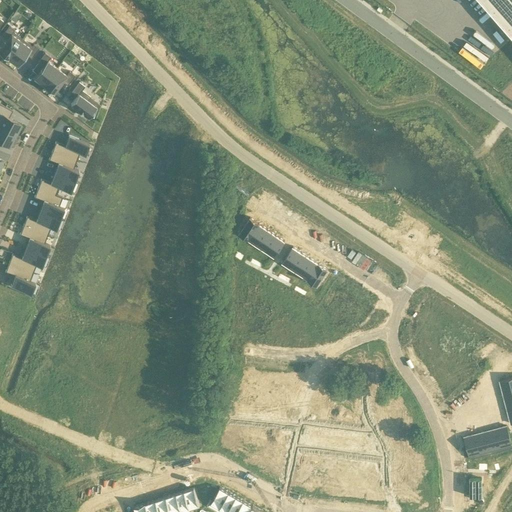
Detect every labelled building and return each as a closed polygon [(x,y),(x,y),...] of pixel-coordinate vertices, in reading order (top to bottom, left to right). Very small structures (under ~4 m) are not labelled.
[(511,0),(484,0),(511,31),(511,0)] [(6,39),(0,47),(0,53),(7,59),(8,58),(7,58),(22,39),(13,31),(14,30),(9,25),(1,35),(6,39)] [(409,41),(425,51),(433,38),(416,29),(409,41)] [(22,39),(7,58),(8,58),(17,66),(26,54),(31,58),(39,48),(33,44),(32,46),(22,39)] [(428,51),(434,55),(436,51),(451,61),(454,55),(435,42),(428,51)] [(42,66),(33,78),(43,85),(57,68),(47,61),(50,57),(45,52),(37,62),(42,66)] [(43,85),(53,93),(62,81),(67,85),(75,75),(69,71),(66,75),(57,68),(43,85)] [(483,87),(486,84),(477,77),(475,80),(483,87)] [(76,96),(70,104),(76,108),(76,109),(82,113),(83,113),(88,117),(96,107),(87,100),(90,97),(90,96),(82,90),(85,86),(79,82),(71,92),(76,96)] [(486,95),(496,104),(505,94),(495,84),(486,95)] [(0,126),(15,135),(20,124),(8,117),(12,110),(0,103),(0,126)] [(0,140),(9,146),(15,135),(0,126),(0,140)] [(55,141),(52,150),(79,161),(79,160),(76,159),(79,151),(84,153),(85,153),(83,152),(86,143),(88,143),(88,142),(68,135),(65,145),(55,141)] [(52,150),(48,159),(57,163),(54,172),(74,180),(74,179),(72,178),(76,170),(78,170),(73,168),(76,160),(79,161),(52,150)] [(41,178),(37,187),(55,194),(58,186),(70,191),(70,190),(68,189),(72,180),(73,181),(74,180),(54,172),(50,182),(41,178)] [(37,187),(34,197),(43,200),(39,210),(59,217),(60,216),(58,216),(61,207),(63,208),(63,207),(59,205),(62,197),(64,198),(55,194),(37,187)] [(26,216),(23,225),(50,235),(47,234),(50,226),(55,228),(56,227),(54,226),(57,218),(59,218),(59,217),(39,210),(36,219),(26,216)] [(250,218),(240,233),(248,239),(259,223),(250,218)] [(259,223),(248,239),(257,244),(267,229),(259,223)] [(23,225),(19,234),(28,237),(25,247),(45,255),(45,254),(44,253),(47,244),(49,245),(49,244),(44,242),(47,235),(50,236),(50,235),(23,225)] [(267,229),(257,244),(266,250),(276,234),(267,229)] [(276,234),(266,250),(274,256),(284,240),(276,234)] [(293,246),(283,262),(292,268),(302,252),(293,246)] [(12,253),(8,262),(35,273),(36,272),(33,271),(36,263),(41,265),(41,264),(39,264),(43,255),(45,256),(45,255),(25,247),(21,256),(12,253)] [(302,252),(292,268),(300,273),(310,257),(302,252)] [(310,257),(300,273),(309,279),(319,263),(310,257)] [(8,262),(5,271),(14,275),(10,285),(30,293),(31,292),(29,291),(32,282),(34,282),(35,282),(30,280),(33,272),(35,273),(8,262)] [(319,263),(309,279),(317,284),(327,269),(319,263)] [(335,282),(332,287),(343,294),(366,310),(373,300),(349,284),(346,289),(335,282)] [(343,294),(336,304),(339,307),(337,310),(343,321),(349,313),(359,320),(366,310),(343,294)] [(326,309),(316,312),(322,331),(323,337),(324,339),(336,336),(331,321),(336,320),(335,318),(329,308),(326,309)] [(316,312),(302,317),(303,330),(308,328),(313,343),(324,339),(323,337),(322,331),(316,312)] [(478,360),(474,354),(458,364),(462,369),(457,372),(445,380),(453,392),(478,376),(471,364),(478,360)] [(511,378),(500,382),(503,392),(511,389),(511,378)] [(511,389),(503,392),(505,403),(511,400),(511,389)] [(233,391),(230,411),(240,413),(241,411),(243,393),(233,391)] [(243,393),(241,411),(251,413),(251,412),(254,393),(244,391),(243,393)] [(254,393),(251,412),(261,413),(261,412),(264,393),(254,391),(254,393)] [(345,391),(342,414),(351,415),(354,393),(345,391)] [(264,393),(261,412),(271,413),(274,393),(264,392),(264,393)] [(312,395),(309,415),(319,417),(322,397),(312,395)] [(322,397),(319,417),(329,418),(332,398),(322,397)] [(370,404),(369,414),(375,415),(389,417),(390,407),(370,404)] [(375,415),(374,425),(380,426),(394,428),(395,418),(389,417),(375,415)] [(380,426),(379,436),(399,439),(401,429),(394,428),(380,426)] [(506,426),(496,429),(501,451),(511,448),(506,426)] [(496,429),(485,431),(491,453),(501,451),(496,429)] [(485,431),(475,434),(480,456),(491,453),(485,431)] [(225,432),(223,441),(246,445),(247,435),(225,432)] [(475,434),(464,436),(470,458),(480,456),(475,434)] [(355,441),(354,449),(366,451),(367,443),(355,441)] [(262,442),(259,462),(269,463),(272,443),(262,442)] [(272,443),(269,463),(279,465),(282,445),(272,443)] [(391,453),(389,463),(392,463),(409,466),(411,456),(391,453)] [(296,460),(294,480),(304,481),(306,463),(307,461),(296,460)] [(304,481),(303,483),(313,485),(316,466),(316,465),(306,463),(304,481)] [(392,463),(390,473),(393,474),(411,476),(412,466),(409,466),(392,463)] [(313,485),(313,486),(323,488),(326,467),(316,466),(313,485)] [(338,469),(335,489),(345,491),(346,489),(348,471),(338,469)] [(348,471),(346,489),(356,491),(356,490),(359,471),(349,469),(348,471)] [(359,471),(356,490),(366,491),(369,471),(359,469),(359,471)] [(393,474),(392,484),(412,487),(413,477),(411,476),(393,474)] [(220,487),(211,503),(220,508),(229,492),(220,487)] [(194,488),(184,491),(190,509),(200,505),(194,488)] [(184,491),(176,493),(182,511),(190,509),(184,491)] [(229,492),(220,508),(226,511),(227,511),(236,496),(229,492)] [(176,493),(166,497),(170,511),(179,511),(182,511),(176,493)] [(236,496),(227,511),(236,511),(244,500),(236,496)] [(170,511),(166,497),(155,500),(159,511),(170,511)] [(159,511),(155,500),(145,503),(147,511),(159,511)] [(244,500),(236,511),(249,511),(253,506),(244,500)] [(147,511),(145,503),(134,507),(136,511),(147,511)]
